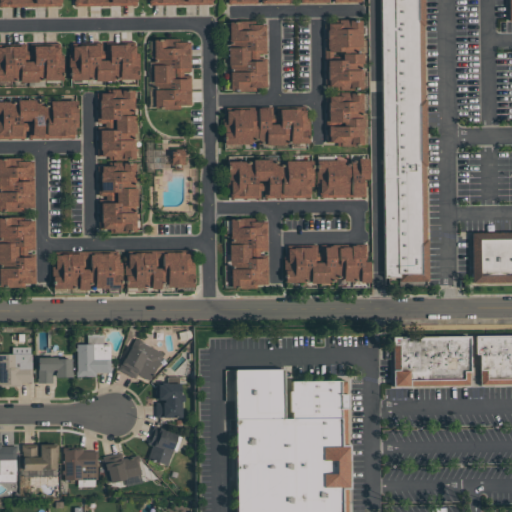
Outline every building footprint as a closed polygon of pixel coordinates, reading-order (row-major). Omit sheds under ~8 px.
[(384,0),(426,0),(431,287),(390,288),(384,0)] [(361,20),(361,53),(363,53),(363,63),(361,63),(361,89),(350,89),(335,90),(335,86),(325,86),(324,23),(342,23),(342,20),(361,20)] [(229,90),(229,65),(228,65),(228,47),(229,47),(228,21),(241,21),(241,24),(266,23),(266,53),(259,53),(259,56),(266,56),(267,87),(255,87),(255,91),(239,91),(239,90),(229,90)] [(190,41),(191,71),(184,71),(184,74),(191,74),(191,105),(179,105),(180,108),(163,108),(163,107),(154,108),(153,85),(152,85),(152,65),(153,65),(153,39),(165,39),(165,41),(190,41)] [(68,80),(68,53),(72,53),(72,43),(101,42),(101,50),(105,50),(105,42),(134,42),(135,56),(138,56),(138,69),(137,69),(137,79),(112,79),(112,81),(94,81),(94,79),(68,80)] [(0,43),(26,43),(26,51),(30,51),(29,43),(59,43),(59,57),(63,57),(63,70),(62,70),(62,80),(37,80),(37,82),(19,82),(19,80),(0,80),(0,43)] [(96,92),(114,92),(114,90),(133,90),(133,115),(135,115),(135,134),(134,134),(134,158),(126,159),(126,160),(107,160),(107,156),(97,156),(96,126),(106,126),(106,122),(96,122),(96,92)] [(362,92),(362,118),(364,118),(364,127),(362,127),(362,144),(354,144),(354,145),(337,146),(337,142),(325,142),(325,127),(328,127),(328,125),(325,125),(325,96),(339,95),(339,92),(362,92)] [(74,137),(28,138),(27,130),(24,130),(24,138),(0,138),(0,101),(17,101),(17,100),(35,99),(35,101),(76,100),(76,110),(78,110),(78,123),(74,123),(74,137)] [(305,106),(305,120),(309,120),(309,134),(308,134),(308,143),(283,143),(283,145),(265,145),(265,143),(257,143),(257,140),(250,141),(250,143),(223,144),(222,118),(225,118),(225,107),(270,106),(270,114),(275,114),(275,106),(305,106)] [(184,164),(181,164),(181,169),(173,169),(173,164),(172,164),(172,158),(171,158),(171,150),(177,150),(177,148),(184,148),(184,164)] [(368,157),(368,179),(362,179),(362,181),(365,181),(365,196),(319,197),(319,186),(315,186),(315,169),(316,169),(316,160),(343,160),(343,163),(350,163),(350,159),(358,159),(358,157),(368,157)] [(34,161),(34,175),(31,175),(31,177),(34,177),(34,207),(24,207),(24,211),(6,211),(6,210),(0,210),(0,158),(20,158),(20,161),(34,161)] [(230,198),(230,187),(226,187),(226,161),(252,161),(252,159),(270,159),(270,161),(278,161),(278,163),(284,163),(284,161),(313,161),(313,183),(309,183),(309,197),(263,197),(263,190),(259,190),(259,198),(230,198)] [(97,166),(116,165),(116,162),(134,162),(134,188),(136,188),(136,206),(135,206),(135,231),(126,231),(126,232),(109,232),(109,229),(98,229),(98,199),(109,199),(109,195),(98,195),(97,166)] [(0,286),(0,217),(34,217),(34,249),(25,249),(25,253),(34,253),(35,283),(24,284),(24,287),(5,287),(5,286),(0,286)] [(267,254),(267,284),(256,284),(256,288),(239,288),(239,287),(230,287),(230,262),(229,262),(228,244),(230,244),(230,219),(242,218),(242,221),(266,221),(267,250),(259,250),(259,254),(267,254)] [(471,235),(511,233),(511,287),(472,288),(471,235)] [(284,281),(284,273),(283,273),(283,256),(287,256),(287,243),(316,244),(316,252),(320,252),(320,244),(366,244),(366,261),(369,261),(369,282),(359,282),(359,281),(342,281),(342,278),(335,278),(335,281),(327,281),(327,283),(309,283),(309,282),(284,281)] [(53,288),(52,282),(51,282),(51,261),(55,261),(55,250),(118,250),(118,261),(122,261),(122,281),(121,281),(121,287),(94,287),(94,284),(87,284),(87,289),(78,289),(78,288),(53,288)] [(127,250),(189,250),(189,264),(193,264),(193,277),(193,286),(166,286),(166,284),(160,284),(160,288),(150,288),(150,287),(123,287),(123,261),(127,261),(127,250)] [(392,339),(511,337),(511,388),(393,391),(392,339)] [(149,380),(137,373),(134,378),(117,369),(123,358),(124,358),(135,338),(137,339),(138,338),(141,340),(141,342),(163,353),(149,380)] [(110,344),(109,367),(110,367),(110,372),(95,372),(95,376),(75,376),(75,371),(76,371),(76,343),(110,344)] [(0,353),(11,353),(11,346),(30,346),(30,353),(31,353),(31,376),(32,376),(32,382),(20,382),(20,386),(0,386),(0,353)] [(71,377),(54,377),(54,375),(52,375),(52,383),(36,383),(36,378),(37,378),(37,357),(56,357),(56,358),(71,358),(71,372),(71,377)] [(234,511),(234,370),(283,369),(283,418),(291,418),(291,412),(288,412),(288,391),(291,391),(290,381),(346,380),(346,393),(347,393),(347,409),(346,409),(346,444),(349,444),(350,489),(347,489),(347,511),(234,511)] [(155,417),(155,402),(161,402),(161,399),(157,399),(157,398),(155,398),(155,395),(154,393),(154,390),(155,388),(155,386),(157,386),(157,384),(161,384),(161,382),(180,382),(180,394),(183,394),(183,401),(181,401),(181,417),(155,417)] [(147,458),(151,445),(147,443),(153,426),(163,429),(163,430),(177,434),(166,465),(147,458)] [(56,444),(56,457),(55,457),(55,470),(22,470),(22,451),(21,451),(21,444),(36,444),(36,456),(38,456),(38,444),(56,444)] [(0,446),(15,446),(15,451),(15,474),(0,474),(0,446)] [(94,486),(77,486),(77,479),(63,479),(63,453),(62,453),(62,447),(82,447),(82,450),(97,450),(97,458),(96,458),(96,479),(94,479),(94,486)] [(138,455),(139,461),(138,461),(141,474),(124,477),(125,479),(110,482),(107,470),(105,470),(102,456),(119,453),(120,459),(138,455)]
